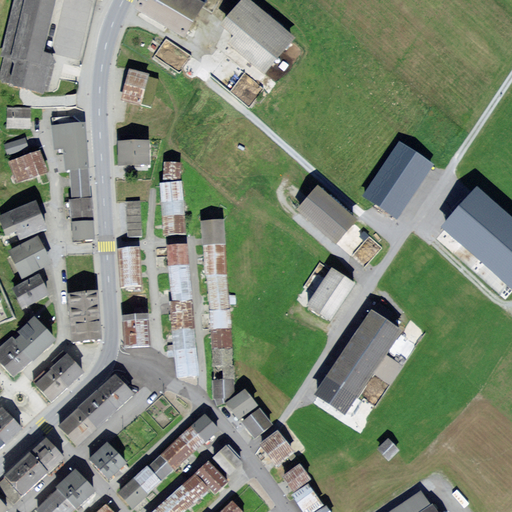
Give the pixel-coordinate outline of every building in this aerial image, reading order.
[(10,80),(44,89),(50,62),(53,52),(40,49),(52,0),(12,0),(0,50),(16,55),(10,80)] [(145,0),(140,10),(183,34),(202,0),(145,0)] [(225,42),(264,73),(294,34),(251,0),(238,0),(221,21),(233,31),(229,36),(225,42)] [(154,45),(161,36),(156,32),(149,41),(154,45)] [(120,96),(146,103),(155,73),(128,65),(126,74),(122,87),(120,96)] [(6,107),(6,125),(28,125),(28,120),(28,118),(28,115),(28,107),(6,107)] [(70,174),(70,181),(71,188),(71,194),(69,194),(69,197),(71,219),(72,241),(94,239),(84,120),(75,111),(51,113),(53,146),(58,145),(63,145),(64,152),(65,158),(67,167),(69,167),(70,174)] [(2,141),(6,152),(30,144),(28,138),(26,133),(2,141)] [(118,138),(119,163),(140,162),(148,162),(147,137),(118,138)] [(400,145),(365,197),(397,219),(432,167),(400,145)] [(8,159),(16,180),(40,170),(45,169),(37,148),(8,159)] [(164,237),(186,235),(180,184),(179,165),(166,165),(165,170),(165,186),(160,186),(160,190),(161,207),(162,223),(164,237)] [(300,211),(338,244),(355,224),(317,191),(304,207),(300,211)] [(511,225),(476,194),(446,230),(511,285),(511,225)] [(0,213),(0,219),(6,232),(10,230),(15,228),(19,236),(47,224),(36,198),(0,213)] [(125,234),(141,233),(139,199),(123,200),(125,234)] [(206,274),(207,284),(208,297),(210,317),(212,344),(213,368),(214,382),(215,399),(234,397),(222,222),(202,225),(202,230),(203,236),(204,250),(205,263),(206,274)] [(7,247),(20,275),(51,260),(44,246),(41,241),(38,233),(7,247)] [(170,307),(172,324),(173,341),(175,358),(176,372),(177,378),(198,376),(186,242),(167,244),(167,254),(169,268),(171,295),(172,302),(170,302),(170,307)] [(138,248),(118,250),(121,286),(141,284),(140,272),(139,261),(138,248)] [(307,306),(330,322),(354,287),(332,271),(311,302),(307,306)] [(12,289),(21,308),(48,296),(44,286),(39,276),(12,289)] [(100,335),(97,288),(67,289),(68,301),(70,337),(72,337),(100,335)] [(136,310),(121,311),(122,345),(150,344),(149,317),(148,301),(136,301),(136,310)] [(401,367),(384,356),(399,334),(372,315),(347,352),(316,398),(344,417),(374,373),(390,384),(401,367)] [(30,325),(0,353),(0,360),(16,377),(23,370),(41,353),(49,345),(30,325)] [(50,404),(83,375),(66,356),(57,363),(41,377),(33,385),(50,404)] [(61,427),(79,447),(134,395),(114,375),(106,384),(89,400),(69,419),(61,427)] [(245,392),(227,405),(233,412),(239,420),(256,407),(245,392)] [(0,452),(24,432),(4,409),(0,412),(0,452)] [(260,410),(243,424),(249,431),(255,439),(273,425),(260,410)] [(193,457),(203,448),(215,437),(221,432),(205,414),(158,459),(120,495),(135,511),(143,504),(158,490),(168,481),(183,467),(193,457)] [(267,456),(276,467),(293,453),(277,433),(260,447),(267,456)] [(382,452),(387,456),(398,445),(389,435),(377,446),(382,452)] [(46,440),(38,447),(19,464),(4,477),(0,480),(0,483),(16,501),(63,459),(46,440)] [(89,461),(107,480),(124,465),(106,445),(91,459),(89,461)] [(215,458),(229,475),(238,467),(238,462),(226,449),(215,458)] [(287,484),(292,491),(311,477),(299,462),(281,476),(287,484)] [(209,464),(157,511),(184,511),(189,508),(201,497),(209,489),(213,494),(220,488),(225,483),(209,464)] [(38,511),(73,511),(94,493),(75,473),(69,479),(48,498),(36,509),(38,511)] [(301,506),(304,511),(313,511),(322,507),(308,487),(294,496),(301,506)] [(433,511),(422,495),(397,511),(433,511)] [(0,511),(8,511),(0,502),(0,511)] [(241,511),(233,502),(222,511),(241,511)]
